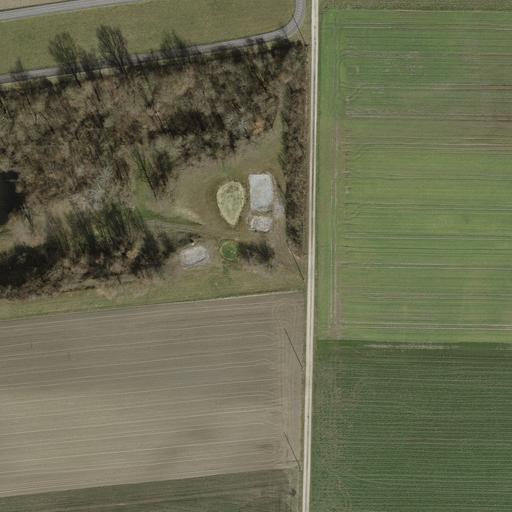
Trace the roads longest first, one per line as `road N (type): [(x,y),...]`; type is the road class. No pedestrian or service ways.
road 1 (unknown): [(301,0),(293,27),(278,36),(0,80)]
road 2 (track): [(0,249),(114,222),(187,225),(311,271)]
road 3 (unknown): [(0,16),(121,0)]
